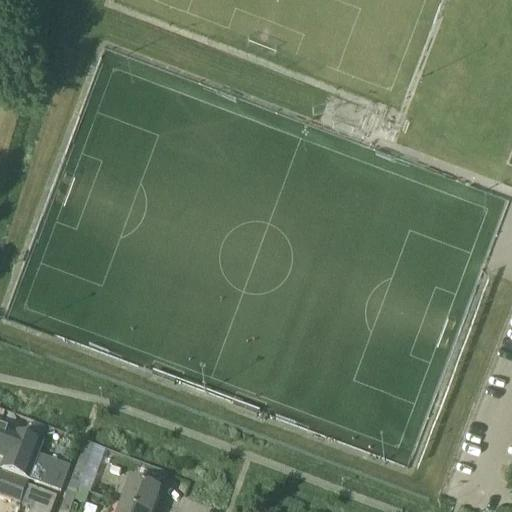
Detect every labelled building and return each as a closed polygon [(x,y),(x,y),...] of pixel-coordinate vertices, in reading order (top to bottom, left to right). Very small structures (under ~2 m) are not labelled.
[(26,453),(30,443),(0,431),(0,458),(6,461),(2,472),(29,482),(39,457),(26,453)] [(70,488),(80,491),(92,458),(83,454),(70,488)] [(0,473),(0,499),(21,507),(29,485),(0,473)] [(122,507),(136,511),(154,511),(161,493),(131,482),(122,507)] [(70,488),(62,511),(64,511),(72,511),(80,491),(70,488)] [(22,507),(32,511),(31,511),(52,511),(57,500),(29,489),(22,507)]
